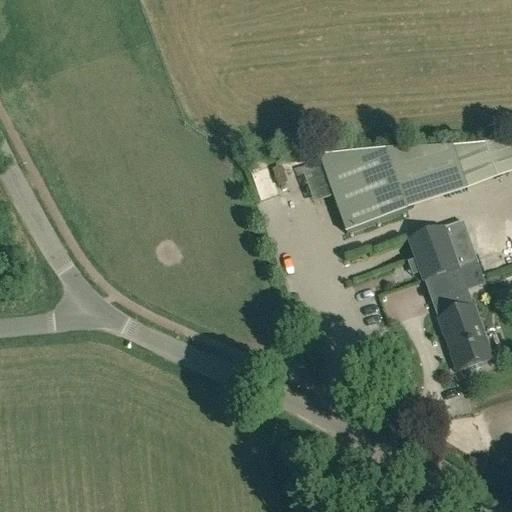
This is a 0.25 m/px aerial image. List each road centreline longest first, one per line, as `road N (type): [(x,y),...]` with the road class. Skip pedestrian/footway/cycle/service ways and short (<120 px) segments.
road 1 (unclassified): [(479,511),(280,392),(97,311)]
road 2 (unclassified): [(97,311),(67,275),(0,148)]
